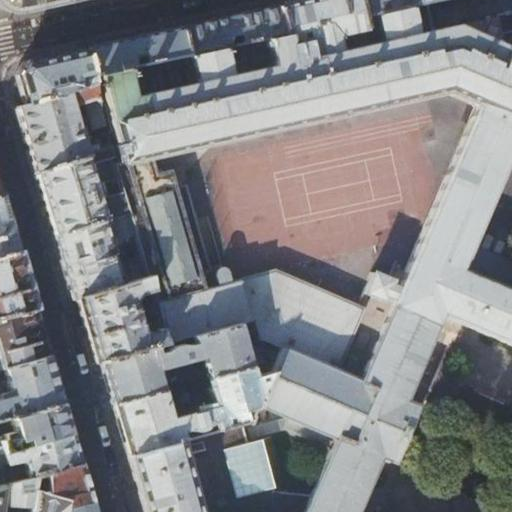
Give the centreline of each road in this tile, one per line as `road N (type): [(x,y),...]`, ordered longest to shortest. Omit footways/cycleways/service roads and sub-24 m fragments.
road 1 (residential): [(0,124),(113,511)]
road 2 (residential): [(192,0),(0,42)]
